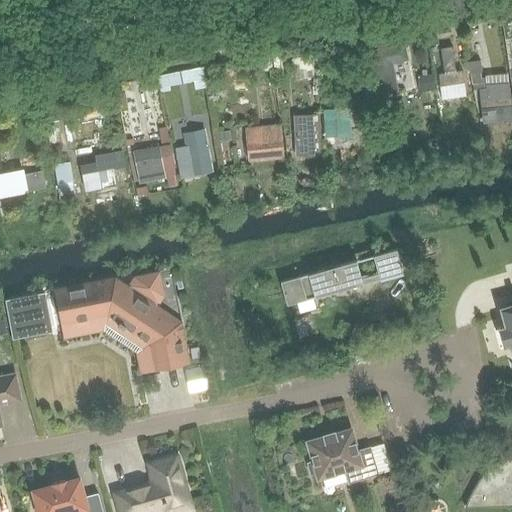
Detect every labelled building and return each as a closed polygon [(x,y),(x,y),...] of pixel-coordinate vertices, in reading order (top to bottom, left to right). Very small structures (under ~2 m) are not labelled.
[(437,35),(427,37),(429,47),(439,45),(437,35)] [(369,50),(379,95),(396,91),(390,63),(406,60),(403,42),(369,50)] [(457,72),(453,48),(441,50),(445,74),(439,75),(441,88),(465,83),(463,71),(457,72)] [(279,51),(269,54),(272,61),(281,58),(279,51)] [(487,85),(486,85),(480,85),(479,74),(482,74),(481,63),(469,63),(473,91),(477,91),(481,125),(511,120),(511,107),(511,99),(509,99),(508,83),(487,85)] [(432,76),(419,77),(421,92),(434,90),(432,76)] [(124,93),(117,95),(119,109),(126,108),(124,93)] [(351,144),(349,109),(324,110),(324,118),(325,139),(325,146),(351,144)] [(297,133),(294,133),(296,145),(297,153),(298,157),(298,160),(301,160),(308,159),(311,159),(310,155),(321,154),(319,137),(319,135),(317,126),(311,127),(311,131),(305,132),(297,133)] [(165,128),(159,129),(161,144),(168,143),(165,128)] [(184,134),(186,147),(176,149),(181,173),(191,171),(192,176),(210,172),(201,131),(184,134)] [(230,132),(221,132),(222,142),(230,142),(230,132)] [(279,136),(245,140),(247,163),(281,160),(279,136)] [(177,186),(171,159),(169,146),(159,148),(131,153),(138,185),(165,180),(167,188),(177,186)] [(121,168),(118,153),(95,157),(97,170),(82,172),(86,190),(100,188),(99,180),(111,178),(110,170),(121,168)] [(24,175),(24,174),(13,177),(14,181),(0,183),(0,192),(1,197),(45,188),(42,172),(24,175)] [(74,195),(73,184),(57,186),(58,197),(74,195)] [(145,187),(135,190),(137,197),(147,195),(145,187)] [(396,249),(356,261),(356,262),(362,284),(402,273),(396,249)] [(356,262),(356,261),(280,283),(286,306),(362,284),(356,262)] [(113,282),(55,293),(56,296),(53,297),(52,300),(54,313),(56,315),(56,316),(60,315),(62,327),(106,318),(147,345),(151,370),(185,364),(177,325),(153,309),(162,296),(157,273),(134,277),(126,290),(113,282)] [(7,310),(11,333),(42,327),(37,304),(7,310)] [(502,308),(499,309),(500,309),(499,310),(511,354),(511,305),(502,309),(502,308)] [(212,366),(195,367),(197,389),(214,388),(212,366)] [(0,424),(0,425),(0,423),(0,398),(3,398),(4,404),(19,401),(14,375),(0,377),(0,424)] [(348,483),(377,474),(369,448),(356,452),(350,430),(334,435),(333,433),(322,436),(323,438),(307,443),(312,462),(307,464),(310,475),(316,473),(317,479),(345,471),(348,483)] [(464,507),(511,505),(511,452),(511,453),(509,454),(507,455),(499,460),(492,466),(487,470),(483,475),(478,481),(473,490),(470,495),(467,500),(464,507)] [(153,483),(114,494),(119,511),(158,511),(166,510),(171,511),(184,508),(187,504),(189,503),(176,457),(148,465),(153,483)] [(102,511),(97,493),(84,497),(78,479),(65,482),(65,480),(51,484),(51,486),(32,491),(37,511),(102,511)]
